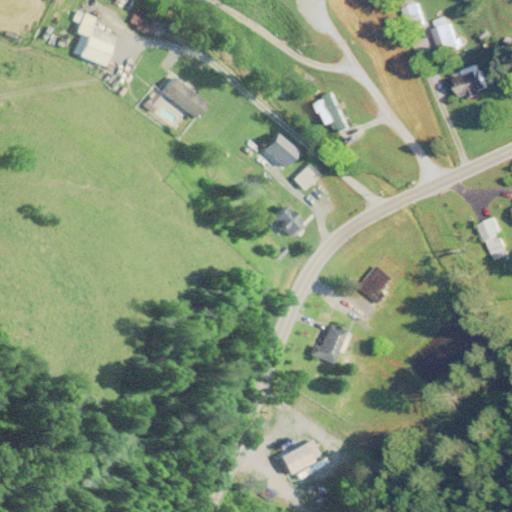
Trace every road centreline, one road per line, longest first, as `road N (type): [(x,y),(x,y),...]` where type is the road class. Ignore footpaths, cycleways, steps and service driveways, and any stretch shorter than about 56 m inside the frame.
road 1 (secondary): [(203,511),(296,292),(321,253),(373,213),(511,148)]
road 2 (residential): [(440,182),(310,10)]
